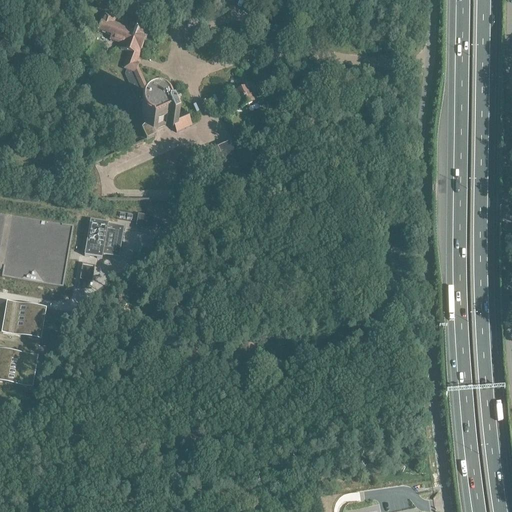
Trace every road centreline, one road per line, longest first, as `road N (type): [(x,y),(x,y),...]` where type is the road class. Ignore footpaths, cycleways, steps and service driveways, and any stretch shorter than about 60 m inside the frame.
road 1 (motorway): [(459,0),(456,295),(476,511)]
road 2 (motorway): [(506,511),(486,291),(489,0)]
road 3 (unclassified): [(511,404),(502,219),(510,0)]
road 4 (unclassified): [(443,511),(427,287)]
